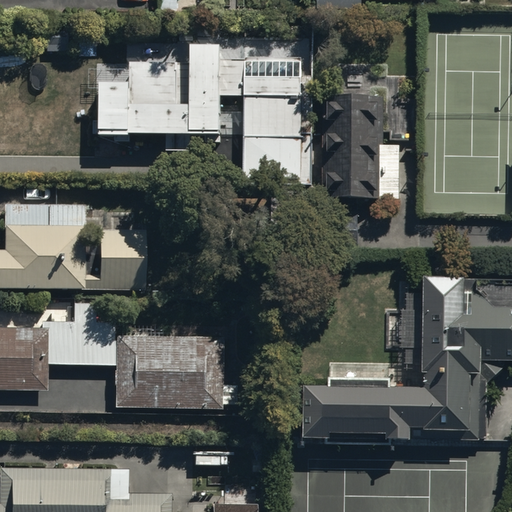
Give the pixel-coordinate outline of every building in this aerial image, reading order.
[(68,29),(46,29),(46,52),(69,52),(68,29)] [(190,150),(190,131),(220,131),(220,95),(244,95),(244,134),(301,135),(301,39),(190,39),(190,61),(127,63),(97,63),(97,87),(100,87),(100,131),(166,131),(166,150),(190,150)] [(324,199),(400,198),(399,144),(384,144),(383,96),(323,95),(323,117),(328,117),(328,178),(324,178),(324,199)] [(0,287),(83,289),(84,275),(84,204),(4,203),(3,248),(0,248),(0,287)] [(84,275),(83,289),(145,289),(145,230),(98,230),(98,275),(84,275)] [(424,386),(305,383),(305,385),(291,384),(291,390),(281,390),(281,413),(291,413),(291,417),(304,417),(304,437),(486,442),(487,381),(509,358),(511,357),(511,279),(466,278),(466,275),(425,274),(422,370),(425,370),(424,386)] [(48,363),(116,364),(116,339),(114,339),(114,321),(95,321),(95,302),(73,301),(73,319),(41,319),(41,326),(48,326),(48,363)] [(0,325),(0,388),(48,388),(48,363),(48,326),(41,326),(0,325)] [(221,408),(222,335),(116,333),(116,339),(116,364),(115,406),(221,408)] [(0,511),(169,511),(170,493),(115,493),(115,469),(0,467),(0,511)] [(256,511),(257,503),(212,502),(211,511),(256,511)]
